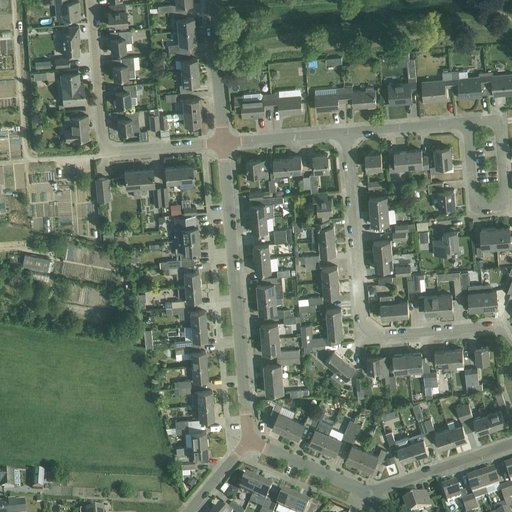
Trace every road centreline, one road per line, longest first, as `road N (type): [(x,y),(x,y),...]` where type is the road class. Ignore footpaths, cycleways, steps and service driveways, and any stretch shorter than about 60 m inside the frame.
road 1 (residential): [(511,337),(497,328),(384,338),(362,323),(344,132)]
road 2 (residential): [(251,443),(227,144)]
road 3 (residential): [(109,154),(94,0)]
road 4 (residential): [(373,495),(511,446)]
road 5 (residential): [(466,123),(502,127),(508,198),(486,208),(475,200)]
road 6 (residential): [(227,144),(214,0)]
road 7 (residential): [(251,443),(373,495)]
road 8 (residential): [(344,132),(466,123)]
